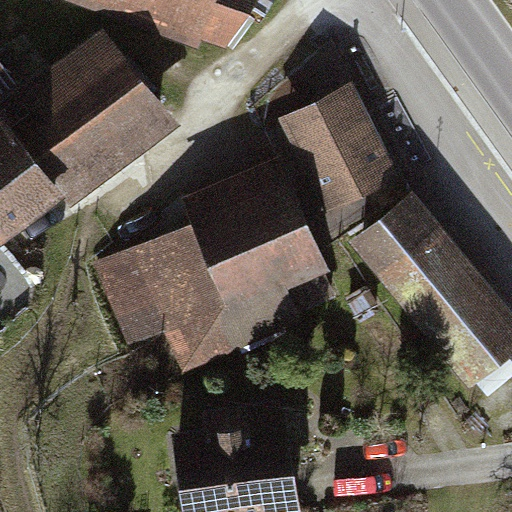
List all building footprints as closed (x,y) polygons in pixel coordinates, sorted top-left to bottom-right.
[(92,0),(218,50),(238,0),(92,0)] [(0,246),(176,117),(110,28),(0,108),(0,246)] [(396,172),(353,85),(289,117),(332,204),(396,172)] [(212,224),(142,254),(186,358),(332,295),(277,166),(201,199),(212,224)] [(511,309),(421,198),(361,247),(468,378),(511,341),(511,309)] [(240,426),(173,434),(182,511),(293,511),(279,403),(238,408),(240,426)]
